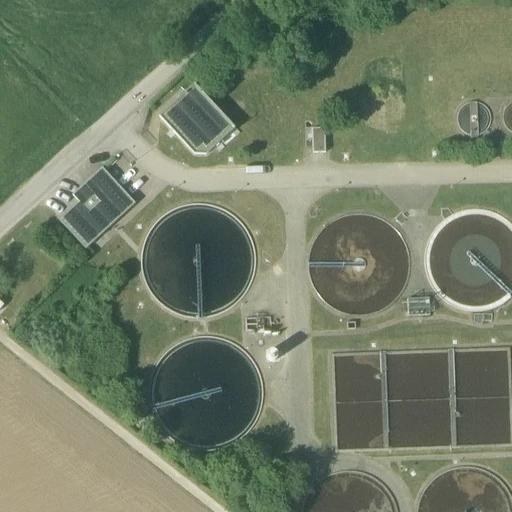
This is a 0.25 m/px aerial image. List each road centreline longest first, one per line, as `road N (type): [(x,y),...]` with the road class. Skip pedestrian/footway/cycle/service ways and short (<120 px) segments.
road 1 (unknown): [(109,120),(174,181),(198,191),(511,192)]
road 2 (residential): [(0,220),(241,0)]
road 3 (track): [(216,511),(0,334)]
